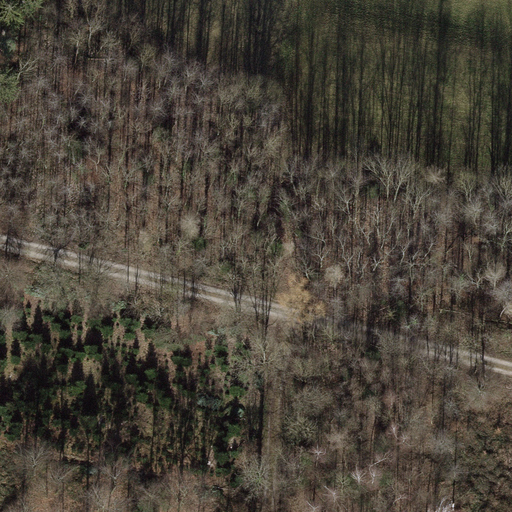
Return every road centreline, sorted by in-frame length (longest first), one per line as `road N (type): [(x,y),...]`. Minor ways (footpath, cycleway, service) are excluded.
road 1 (track): [(0,241),(511,369)]
road 2 (track): [(269,511),(292,314)]
